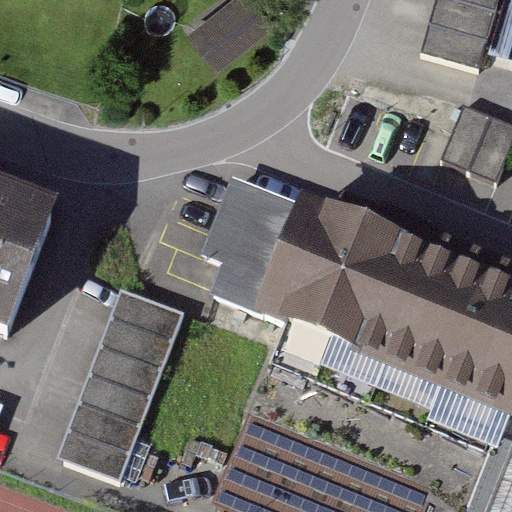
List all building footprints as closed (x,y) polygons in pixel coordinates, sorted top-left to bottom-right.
[(234,0),(184,35),(218,82),(276,41),(247,0),(234,0)] [(510,0),(440,0),(427,64),(494,78),(510,0)] [(282,350),(511,447),(511,305),(238,187),(206,262),(282,350)] [(68,227),(0,202),(0,365),(16,371),(68,227)] [(196,330),(127,302),(59,467),(129,496),(196,330)] [(212,511),(497,511),(511,479),(511,447),(282,350),(212,511)] [(511,511),(511,479),(498,511),(511,511)]
